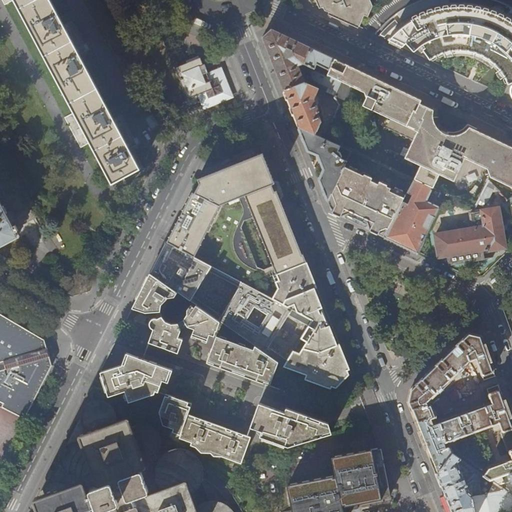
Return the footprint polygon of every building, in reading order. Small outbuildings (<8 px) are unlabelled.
[(90,143),(112,184),(139,168),(131,152),(50,0),(2,0),(5,5),(13,0),(14,0),(74,112),(65,117),(81,148),(90,143)] [(369,5),(366,0),(321,0),(325,9),(336,14),(352,22),(360,25),(369,5)] [(445,52),(453,50),(454,58),(459,58),(463,58),(472,59),(477,61),(482,64),(489,69),(495,63),(503,72),(506,77),(509,83),(511,82),(511,12),(506,9),(493,2),(485,0),(424,0),(418,2),(409,9),(420,32),(427,28),(428,30),(419,35),(411,41),(408,44),(416,52),(424,45),(427,48),(424,50),(431,59),(432,59),(437,55),(442,53),(445,52)] [(298,67),(304,65),(311,48),(293,39),(272,30),(271,29),(262,38),(268,53),(274,67),(278,77),(284,91),(305,83),(310,81),(309,77),(303,79),(298,67)] [(311,48),(304,65),(312,68),(314,69),(316,64),(328,70),(334,59),(321,53),(311,48)] [(183,63),(174,66),(187,99),(198,95),(213,88),(206,72),(201,58),(199,59),(198,57),(188,61),(189,63),(187,64),(184,65),(183,63)] [(352,68),(334,59),(328,70),(327,72),(326,75),(341,82),(357,89),(362,101),(361,104),(375,111),(381,126),(412,141),(405,158),(398,155),(394,156),(395,160),(402,163),(403,160),(407,162),(408,161),(421,166),(415,180),(433,189),(440,175),(453,182),(464,159),(487,170),(488,173),(485,174),(484,176),(485,179),(490,178),(511,188),(511,147),(487,136),(471,128),(465,133),(462,135),(458,136),(455,137),(450,136),(446,135),(443,134),(438,130),(435,126),(434,124),(432,120),(432,118),(432,110),(419,103),(421,100),(410,95),(380,81),(357,70),(352,68)] [(314,69),(312,68),(310,72),(314,80),(337,90),(341,82),(326,75),(323,74),(314,69)] [(213,69),(206,72),(213,88),(198,95),(201,101),(212,107),(226,101),(230,89),(225,75),(221,73),(213,69)] [(319,89),(305,83),(284,91),(287,99),(295,120),(298,127),(316,135),(321,122),(318,113),(319,112),(315,100),(319,89)] [(316,135),(298,127),(305,144),(307,151),(317,155),(323,170),(319,179),(323,190),(327,201),(347,161),(341,159),(342,157),(340,152),(338,151),(340,146),(316,135)] [(167,240),(165,243),(248,287),(307,263),(304,256),(303,257),(297,244),(287,218),(277,193),(275,194),(272,187),(275,186),(266,163),(263,156),(246,162),(210,175),(199,179),(197,180),(198,185),(193,195),(191,193),(189,198),(178,219),(171,232),(167,240)] [(348,169),(344,167),(327,201),(330,207),(332,213),(339,216),(344,215),(346,214),(366,224),(368,225),(370,230),(384,237),(406,196),(403,194),(404,192),(395,187),(394,190),(390,188),(389,184),(382,181),(378,183),(378,184),(371,181),(371,179),(370,175),(363,172),(359,174),(356,172),(357,170),(349,166),(348,169)] [(412,250),(418,253),(440,208),(427,201),(433,189),(415,180),(406,196),(384,237),(385,237),(403,246),(412,250)] [(0,245),(18,236),(0,201),(0,245)] [(15,214),(21,226),(35,218),(30,207),(15,214)] [(439,257),(448,256),(449,262),(483,256),(482,250),(488,249),(488,251),(506,248),(499,208),(470,214),(473,229),(436,235),(439,257)] [(157,259),(149,274),(177,293),(192,303),(219,322),(254,346),(278,363),(280,364),(280,365),(283,367),(292,351),(294,349),(312,321),(248,287),(165,243),(164,243),(157,259)] [(307,263),(248,287),(312,321),(331,331),(329,326),(315,290),(317,289),(309,270),(307,263)] [(132,307),(146,312),(161,311),(161,304),(168,297),(174,296),(177,293),(149,274),(141,290),(132,307)] [(219,322),(192,303),(188,309),(188,314),(183,319),(187,326),(194,329),(192,335),(207,341),(209,334),(213,336),(215,330),(216,330),(219,322)] [(6,317),(0,313),(0,366),(0,368),(1,372),(0,371),(0,407),(25,421),(40,392),(49,373),(53,367),(46,341),(23,328),(6,317)] [(162,316),(157,318),(156,318),(154,318),(152,318),(151,319),(150,321),(149,323),(150,325),(150,326),(152,328),(153,328),(148,341),(151,342),(178,352),(183,339),(177,337),(180,331),(178,323),(170,324),(166,322),(162,316)] [(331,331),(312,321),(294,349),(296,350),(302,340),(307,342),(299,354),(292,351),(283,367),(305,375),(304,379),(330,388),(331,386),(336,388),(349,376),(347,372),(350,371),(339,345),(337,346),(331,331)] [(489,479),(506,473),(511,471),(511,422),(506,407),(498,384),(497,385),(486,389),(491,403),(431,424),(429,420),(434,417),(435,416),(435,415),(431,405),(430,404),(428,405),(427,402),(470,361),(475,359),(483,381),(494,377),(495,377),(493,372),(485,347),(484,344),(480,336),(468,333),(460,341),(457,344),(439,361),(413,386),(410,389),(408,401),(413,415),(416,423),(425,445),(432,462),(436,473),(453,454),(450,447),(449,447),(448,447),(440,450),(438,445),(446,442),(451,441),(456,439),(499,423),(502,431),(500,432),(500,434),(505,449),(506,450),(508,451),(511,459),(488,467),(482,475),(489,479)] [(206,363),(269,386),(278,363),(254,346),(253,350),(216,336),(206,363)] [(125,391),(129,402),(153,394),(155,390),(157,391),(162,379),(167,381),(172,369),(144,359),(126,353),(122,365),(100,372),(108,396),(125,391)] [(222,456),(241,463),(251,437),(187,414),(191,403),(165,394),(159,411),(163,425),(173,428),(172,431),(180,434),(179,438),(191,442),(190,445),(195,447),(201,452),(211,453),(213,456),(222,456)] [(132,427),(126,413),(117,416),(115,410),(111,404),(105,401),(99,399),(92,400),(87,403),(84,407),(81,413),(80,419),(82,425),(83,428),(74,431),(78,441),(74,441),(68,443),(62,450),(59,456),(59,462),(61,469),(65,474),(71,477),(68,482),(62,484),(61,484),(53,484),(46,487),(41,492),(40,492),(37,494),(30,496),(32,503),(35,511),(94,511),(93,507),(95,506),(96,509),(97,511),(115,505),(117,511),(233,511),(232,509),(228,506),(220,502),(215,501),(207,502),(198,506),(193,492),(200,485),(202,480),(203,471),(200,461),(193,453),(191,451),(183,449),(177,448),(169,450),(163,455),(158,451),(160,448),(161,439),(157,431),(154,428),(152,426),(148,424),(142,423),(138,424),(132,427)] [(273,441),(288,446),(331,433),(328,422),(285,407),(284,411),(258,402),(249,426),(261,430),(259,436),(273,441)] [(343,511),(342,504),(345,504),(345,505),(348,504),(351,504),(351,502),(356,501),(357,502),(363,501),(363,500),(369,499),(369,500),(374,499),(374,498),(380,497),(380,498),(383,497),(387,496),(387,495),(390,495),(388,485),(381,449),(378,449),(378,448),(376,449),(372,449),(372,451),(365,452),(365,451),(360,452),(360,453),(354,454),(354,453),(347,454),(348,455),(342,456),(342,455),(336,456),(336,457),(333,458),(336,477),(333,477),(333,476),(327,477),(327,479),(322,480),(322,478),(316,479),(316,481),(310,482),(310,481),(304,482),(304,483),(298,484),(298,483),(292,484),(292,486),(288,486),(293,511),(343,511)] [(466,463),(453,454),(436,473),(444,492),(445,495),(451,511),(474,511),(471,493),(481,474),(471,467),(469,471),(476,476),(467,486),(464,479),(466,478),(464,472),(462,473),(461,471),(466,463)] [(499,511),(511,509),(511,495),(489,479),(482,475),(481,474),(471,493),(474,511),(499,511)] [(451,511),(445,495),(442,496),(448,511),(451,511)]
